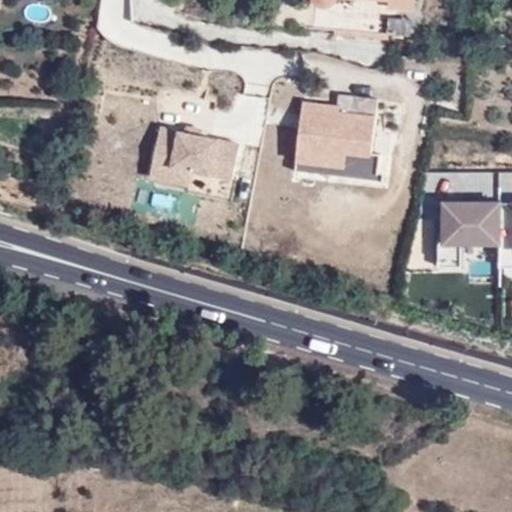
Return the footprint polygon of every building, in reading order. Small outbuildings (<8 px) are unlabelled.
[(340,94),(339,107),(341,107),(340,112),(377,116),(379,98),(340,94)] [(339,107),(304,103),(298,159),(320,162),(322,147),(373,152),(377,116),(340,112),(341,107),(339,107)] [(179,130),(161,124),(150,180),(187,191),(192,173),(171,170),(178,137),(179,130)] [(238,152),(178,137),(171,170),(192,173),(231,187),(238,152)] [(387,154),(373,152),(322,147),(320,162),(298,159),(296,171),(383,181),(387,154)] [(154,193),(152,204),(175,209),(177,198),(154,193)] [(511,202),(445,202),(445,232),(440,232),(439,266),(463,265),(463,242),(501,242),(501,266),(511,265),(511,202)]
